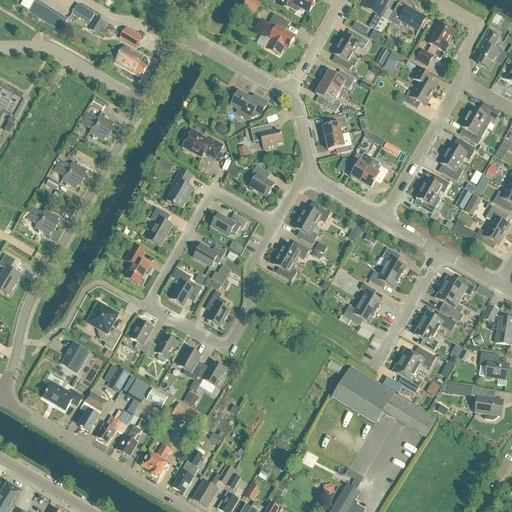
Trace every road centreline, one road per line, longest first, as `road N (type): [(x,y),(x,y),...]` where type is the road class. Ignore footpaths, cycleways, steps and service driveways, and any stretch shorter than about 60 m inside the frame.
road 1 (residential): [(0,394),(33,297),(143,103)]
road 2 (residential): [(150,305),(226,348),(248,314),(248,274),(274,224)]
road 3 (residential): [(189,511),(0,398)]
road 4 (residential): [(274,224),(213,193),(150,305)]
road 5 (residential): [(381,220),(461,81)]
road 6 (residential): [(143,103),(52,49),(0,47)]
road 7 (residential): [(375,365),(438,252)]
road 8 (residential): [(288,92),(181,36)]
